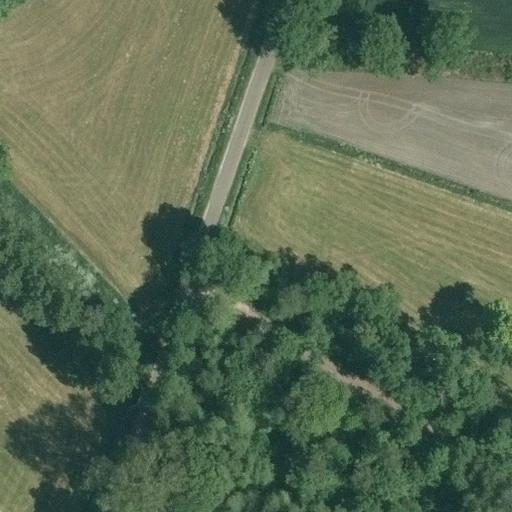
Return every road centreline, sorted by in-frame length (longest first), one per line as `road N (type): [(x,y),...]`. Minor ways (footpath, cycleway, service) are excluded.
road 1 (unclassified): [(109,511),(285,0)]
road 2 (track): [(188,287),(511,501)]
